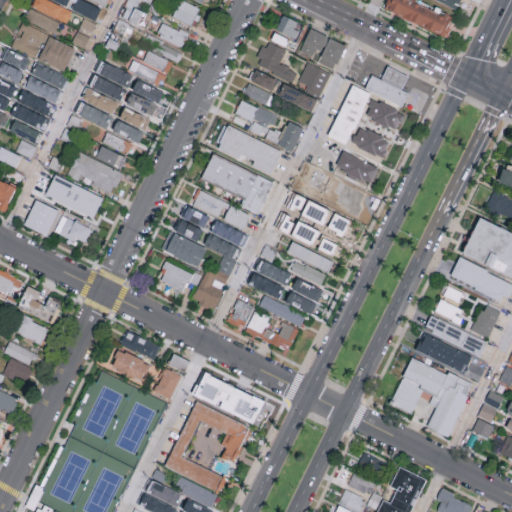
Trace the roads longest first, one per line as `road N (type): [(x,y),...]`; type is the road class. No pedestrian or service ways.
road 1 (residential): [(0,239),(511,495)]
road 2 (residential): [(249,0),(0,506)]
road 3 (primary): [(467,78),(249,511)]
road 4 (primary): [(299,511),(445,215)]
road 5 (residential): [(511,328),(421,511)]
road 6 (primary): [(445,215),(503,96)]
